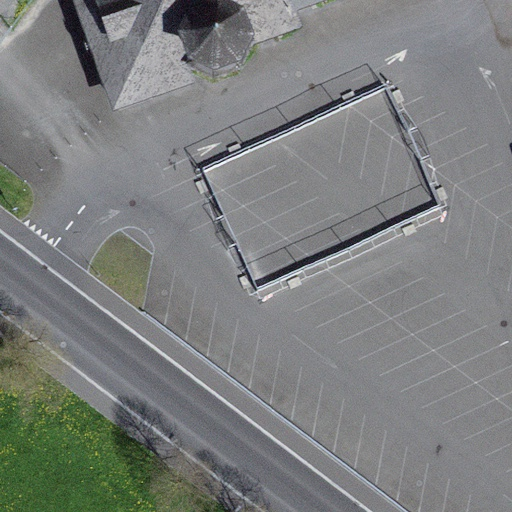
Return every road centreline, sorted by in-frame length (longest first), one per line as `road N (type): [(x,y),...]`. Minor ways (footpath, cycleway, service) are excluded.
road 1 (secondary): [(0,278),(310,511)]
road 2 (unknown): [(148,137),(0,0)]
